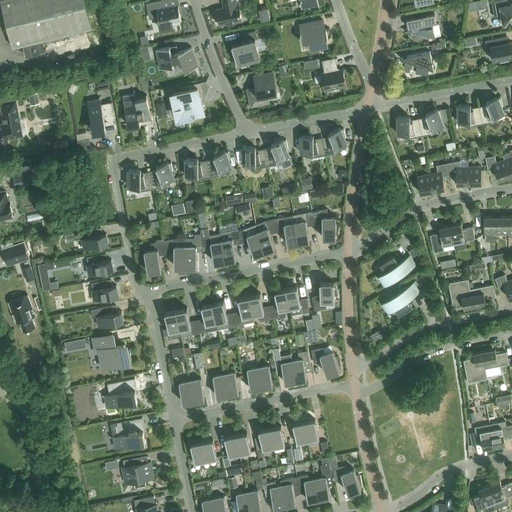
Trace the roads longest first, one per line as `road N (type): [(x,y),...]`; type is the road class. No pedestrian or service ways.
road 1 (residential): [(150,290),(137,285),(114,166),(122,156),(245,133)]
road 2 (residential): [(150,290),(347,251)]
road 3 (residential): [(173,416),(355,380)]
road 4 (residential): [(347,251),(414,207),(511,187)]
road 5 (residential): [(353,370),(426,327),(511,309)]
road 6 (residential): [(357,395),(423,351),(511,332)]
road 7 (tertiary): [(49,511),(34,436),(0,352)]
road 8 (residential): [(365,108),(511,80)]
road 9 (residential): [(347,251),(365,108)]
road 10 (residential): [(511,457),(466,465),(406,502),(380,508)]
road 11 (residential): [(245,133),(193,0)]
road 12 (residential): [(173,416),(150,290)]
road 13 (residential): [(245,133),(365,108)]
